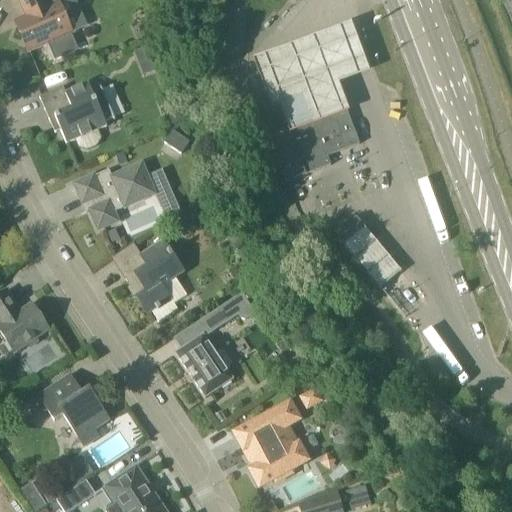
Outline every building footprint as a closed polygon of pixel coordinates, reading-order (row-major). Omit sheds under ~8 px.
[(29,17),(27,18),(15,23),(28,53),(48,44),(55,61),(78,51),(71,34),(58,4),(50,7),(47,0),(18,0),(23,11),(26,9),(29,17)] [(66,145),(75,141),(79,149),(87,151),(96,147),(100,140),(97,132),(107,128),(106,125),(115,121),(101,89),(92,93),(89,86),(66,95),(63,88),(39,99),(49,122),(55,119),(66,145)] [(359,146),(347,114),(345,108),(289,129),(269,137),(286,184),(331,167),(327,158),(359,146)] [(182,131),(174,141),(186,151),(195,140),(182,131)] [(124,210),(156,197),(142,165),(112,178),(109,171),(95,178),(94,177),(74,186),(83,206),(91,202),(94,209),(89,212),(98,232),(118,223),(114,213),(124,209),(124,210)] [(343,245),(364,228),(357,219),(356,219),(331,229),(330,229),(331,230),(343,245)] [(232,248),(245,240),(237,227),(224,234),(232,248)] [(112,260),(149,315),(151,313),(158,323),(177,311),(174,306),(187,297),(176,280),(184,274),(163,242),(141,256),(134,246),(112,260)] [(0,296),(0,333),(14,355),(27,346),(29,349),(38,343),(36,341),(49,332),(31,305),(21,312),(8,292),(0,296)] [(174,340),(181,351),(175,355),(188,374),(187,374),(192,382),(193,382),(205,400),(222,389),(223,391),(231,385),(230,384),(233,381),(226,371),(230,368),(231,365),(223,353),(220,353),(216,355),(205,339),(239,316),(243,322),(255,315),(242,295),(174,340)] [(303,354),(283,367),(292,381),(312,368),(303,354)] [(89,392),(82,396),(70,378),(38,399),(54,423),(63,417),(84,448),(98,439),(94,432),(109,422),(89,392)] [(306,412),(323,403),(316,390),(299,398),(306,412)] [(245,452),(246,453),(246,456),(247,459),(249,461),(251,462),(255,469),(250,472),(259,489),(273,482),(277,484),(293,475),(293,471),(308,462),(299,445),(297,446),(287,428),(300,421),(290,404),(234,435),(244,452),(245,452)] [(85,449),(95,467),(127,449),(112,424),(98,432),(102,439),(85,449)] [(164,511),(136,468),(105,489),(102,491),(111,505),(106,508),(105,511),(164,511)] [(53,504),(65,489),(44,473),(32,488),(53,504)] [(86,482),(56,502),(62,511),(72,511),(96,497),(86,482)] [(32,484),(20,490),(32,511),(35,511),(45,507),(32,484)] [(341,511),(336,495),(298,506),(300,511),(341,511)]
